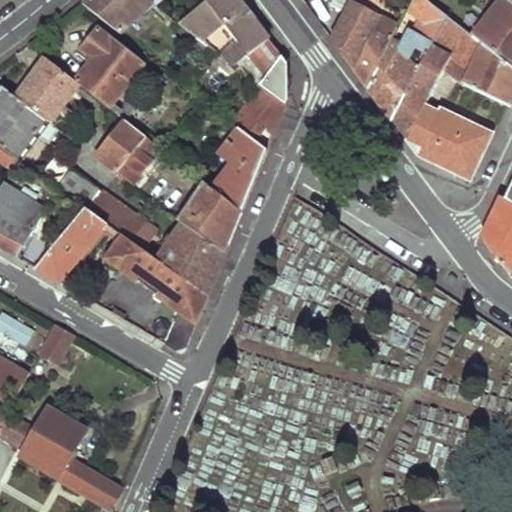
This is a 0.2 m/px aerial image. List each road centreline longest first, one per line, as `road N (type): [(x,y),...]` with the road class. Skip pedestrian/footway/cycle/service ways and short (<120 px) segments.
road 1 (residential): [(334,79),(192,387)]
road 2 (residential): [(0,272),(192,387)]
road 3 (residential): [(453,239),(334,79)]
road 4 (residential): [(192,387),(136,511)]
